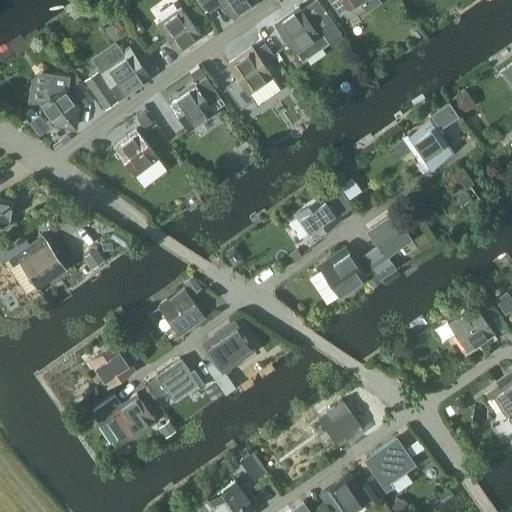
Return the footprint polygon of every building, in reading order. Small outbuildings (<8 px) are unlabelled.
[(201,0),(208,9),(221,0),(234,18),(258,0),(201,0)] [(299,3),(273,21),(295,52),(296,51),(302,59),(326,42),(330,47),(344,36),(318,0),(313,0),(302,8),(299,3)] [(328,0),(339,15),(361,0),(328,0)] [(178,52),(194,41),(202,35),(181,4),(157,21),(178,52)] [(238,76),(225,85),(240,107),(253,98),(249,92),(273,75),(263,60),(271,54),(266,47),(258,53),(251,44),(227,61),(238,76)] [(137,59),(128,46),(124,49),(126,53),(102,70),(120,96),(149,75),(138,59),(137,59)] [(193,79),(167,97),(189,129),(215,111),(209,102),(219,96),(198,66),(189,73),(193,79)] [(80,104),(67,86),(69,74),(53,71),(50,85),(49,94),(38,102),(54,123),(76,127),(80,104)] [(100,73),(87,82),(107,111),(120,102),(100,73)] [(74,88),(84,102),(92,96),(82,82),(74,88)] [(465,89),(451,98),(461,113),(475,104),(465,89)] [(448,100),(431,113),(440,126),(457,113),(448,100)] [(133,113),(143,127),(153,119),(143,105),(133,113)] [(39,134),(50,126),(40,113),(30,121),(39,134)] [(511,114),(493,127),(503,142),(511,136),(511,114)] [(405,135),(421,159),(416,162),(420,168),(449,148),(446,143),(429,119),(405,135)] [(136,126),(113,144),(144,185),(167,168),(136,126)] [(474,180),(462,164),(455,169),(454,169),(429,186),(447,211),(471,195),(473,199),(479,195),(470,183),(474,180)] [(352,176),(338,185),(347,198),(361,189),(352,176)] [(300,207),(295,211),(312,235),(326,226),(342,215),(325,190),(300,207)] [(0,227),(9,222),(14,199),(0,196),(0,227)] [(372,247),(364,252),(380,276),(395,267),(389,259),(386,254),(410,238),(393,212),(369,229),(370,231),(364,236),(372,247)] [(43,232),(8,256),(12,263),(19,259),(37,286),(66,266),(43,232)] [(339,294),(367,276),(346,244),(318,262),(339,294)] [(93,267),(105,258),(96,246),(84,256),(93,267)] [(201,287),(194,276),(193,275),(184,281),(185,282),(192,293),(201,287)] [(174,337),(188,327),(185,323),(201,312),(184,287),(159,304),(175,328),(171,331),(174,337)] [(496,306),(484,287),(472,295),(485,314),(496,306)] [(481,347),(497,336),(491,329),(475,305),(450,322),(466,346),(461,349),(464,353),(478,343),(481,347)] [(209,338),(205,340),(217,358),(207,365),(216,376),(225,370),(229,367),(227,363),(251,347),(233,321),(209,338)] [(105,390),(119,381),(116,377),(132,366),(115,341),(91,359),(107,382),(102,386),(105,390)] [(192,372),(181,357),(156,373),(157,375),(148,381),(157,394),(166,388),(174,399),(197,382),(200,386),(205,383),(196,369),(192,372)] [(511,416),(511,368),(495,379),(498,384),(487,392),(490,397),(495,394),(511,417),(511,416)] [(99,423),(106,418),(120,440),(154,417),(137,392),(122,402),(119,398),(115,393),(96,406),(91,410),(99,423)] [(332,447),(346,437),(344,434),(359,423),(342,399),(317,416),(334,440),(329,443),(332,447)] [(387,487),(392,483),(389,479),(413,463),(396,438),(371,455),(381,470),(378,473),(387,487)] [(246,470),(260,461),(253,451),(239,461),(246,470)] [(364,505),(365,504),(366,506),(379,497),(367,480),(355,489),(345,474),(320,492),(333,511),(344,511),(361,500),(364,505)] [(234,481),(209,498),(218,511),(255,511),(256,511),(251,505),(234,481)] [(403,511),(408,501),(397,496),(393,505),(397,511),(403,511)]
